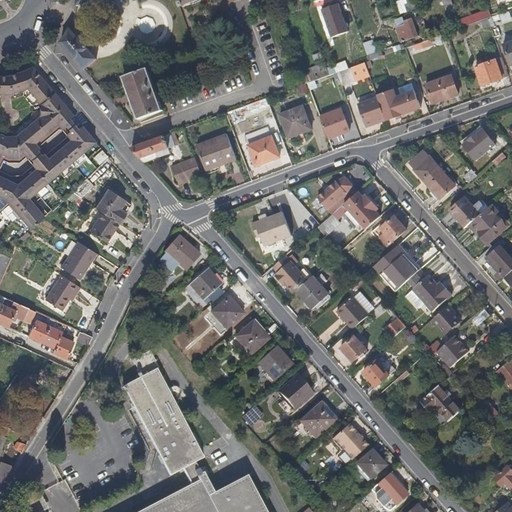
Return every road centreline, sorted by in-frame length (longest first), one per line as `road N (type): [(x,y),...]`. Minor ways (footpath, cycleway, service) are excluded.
road 1 (residential): [(457,511),(213,234),(184,215)]
road 2 (residential): [(184,215),(169,221),(145,257),(15,475)]
road 3 (residential): [(184,215),(24,25)]
road 4 (residential): [(364,148),(511,314)]
road 5 (residential): [(184,215),(364,148)]
road 6 (residential): [(364,148),(511,97)]
